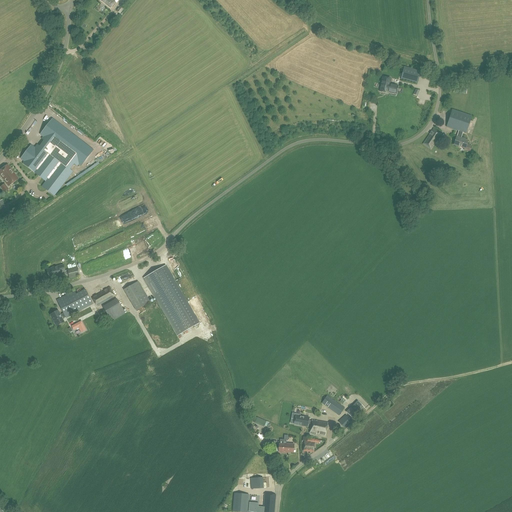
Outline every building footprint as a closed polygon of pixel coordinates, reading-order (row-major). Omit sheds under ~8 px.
[(114,0),(113,0),(100,0),(111,8),(116,2),(114,0)] [(418,83),(421,71),(404,66),(401,79),(418,83)] [(383,77),(380,91),(386,93),(386,91),(397,93),(398,86),(390,84),(391,79),(390,79),(391,77),(384,76),(383,77)] [(466,93),(467,85),(455,84),(454,92),(466,93)] [(418,114),(426,117),(429,108),(412,102),(411,107),(420,110),(418,114)] [(394,121),(414,129),(419,116),(400,108),(398,112),(394,121)] [(453,109),(447,127),(463,132),(466,133),(472,116),(453,109)] [(33,146),(22,160),(36,170),(34,172),(46,181),(42,187),(54,196),(73,172),(70,170),(74,164),(77,167),(79,164),(81,166),(93,150),(53,119),(41,135),(43,136),(41,139),(44,141),(40,146),(37,144),(35,147),(33,146)] [(431,149),(442,133),(434,128),(423,144),(431,149)] [(463,132),(459,131),(457,137),(457,136),(454,145),(465,148),(465,149),(470,151),(472,146),(467,144),(468,140),(461,138),(463,132)] [(19,179),(8,165),(0,170),(0,173),(9,186),(19,179)] [(5,183),(0,187),(4,192),(9,189),(5,183)] [(118,260),(129,255),(128,253),(129,252),(127,248),(119,251),(120,253),(116,255),(118,260)] [(52,268),(47,270),(49,277),(55,276),(55,277),(61,275),(60,272),(65,270),(63,265),(52,268)] [(200,323),(167,265),(144,278),(178,335),(200,323)] [(79,276),(77,267),(68,269),(70,278),(79,276)] [(136,310),(150,302),(138,281),(124,289),(136,310)] [(97,307),(115,296),(110,287),(92,298),(97,307)] [(74,291),(57,300),(66,317),(67,317),(93,304),(85,289),(76,294),(74,291)] [(103,306),(105,310),(101,312),(104,317),(107,315),(112,321),(126,313),(116,298),(103,306)] [(50,314),(56,326),(64,322),(63,319),(66,317),(64,313),(60,315),(58,310),(50,314)] [(90,311),(82,316),(85,321),(93,316),(90,311)] [(86,330),(81,321),(71,326),(74,330),(78,328),(81,332),(86,330)] [(339,415),(345,408),(327,396),(322,403),(339,415)] [(358,401),(347,412),(354,419),(365,408),(358,401)] [(345,428),(352,421),(346,414),(338,422),(345,428)] [(326,435),(328,422),(312,419),(312,420),(309,420),(310,417),(300,415),(300,416),(296,415),(294,423),(302,425),(308,426),(308,424),(311,424),(310,433),(316,434),(316,433),(326,435)] [(255,423),(269,429),(272,423),(257,417),(255,423)] [(304,451),(314,452),(315,439),(308,438),(308,441),(305,441),(304,451)] [(294,452),(294,444),(285,443),(285,444),(279,444),(279,451),(280,451),(280,452),(286,453),(286,452),(294,452)] [(252,489),(270,488),(269,477),(251,478),(252,489)] [(240,511),(247,511),(249,495),(234,493),(233,511),(240,511)] [(274,511),(276,495),(265,493),(264,507),(263,507),(263,508),(259,508),(259,502),(250,501),(250,511),(256,511),(274,511)]
